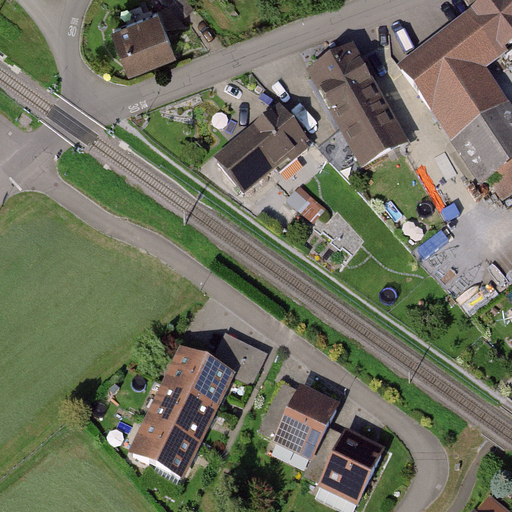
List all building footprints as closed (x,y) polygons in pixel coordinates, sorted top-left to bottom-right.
[(194,9),(186,0),(166,0),(182,19),(194,9)] [(511,0),(498,0),(396,74),(453,152),(465,144),(499,194),(511,185),(511,132),(502,117),(511,111),(486,76),(511,57),(511,0)] [(159,12),(114,30),(130,68),(174,51),(159,12)] [(352,54),(312,76),(363,169),(403,147),(352,54)] [(285,113),(216,165),(244,202),(313,150),(285,113)] [(235,384),(177,357),(130,456),(188,483),(235,384)] [(340,412),(301,394),(275,450),(314,468),(340,412)] [(388,457),(346,437),(321,490),(363,510),(388,457)] [(490,511),(480,503),(471,511),(490,511)]
